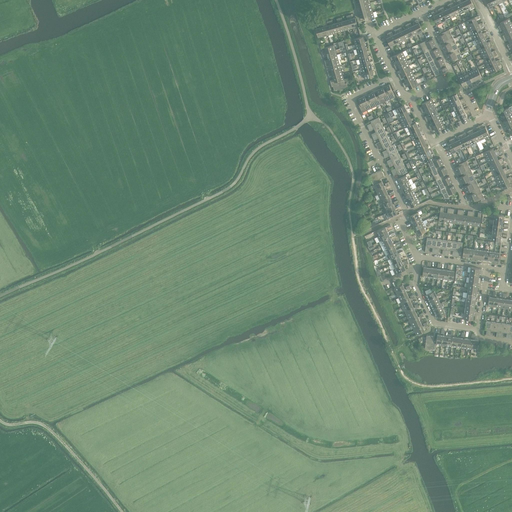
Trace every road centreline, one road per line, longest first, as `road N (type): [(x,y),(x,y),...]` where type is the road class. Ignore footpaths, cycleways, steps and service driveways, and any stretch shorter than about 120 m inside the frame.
road 1 (unclassified): [(0,296),(230,187),(256,149),(311,115),(276,0)]
road 2 (residential): [(393,76),(349,98),(418,257)]
